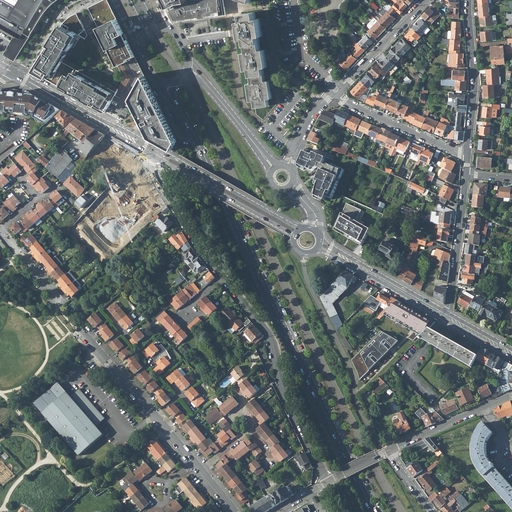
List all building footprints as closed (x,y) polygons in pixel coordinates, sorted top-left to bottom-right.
[(4,54),(11,58),(11,57),(16,59),(43,16),(48,9),(55,2),(57,0),(0,0),(0,27),(14,35),(4,54)] [(89,7),(118,66),(135,56),(108,0),(103,0),(89,7)] [(186,0),(165,0),(176,22),(226,14),(223,0),(197,0),(187,2),(186,0)] [(393,0),(396,2),(392,6),(400,13),(404,9),(407,5),(403,2),(401,0),(393,0)] [(383,9),(380,12),(383,15),(391,23),(396,17),(393,15),(397,11),(388,2),(382,8),(383,9)] [(455,2),(451,2),(449,2),(449,7),(448,8),(447,11),(448,12),(448,17),(458,18),(459,2),(455,2)] [(479,4),(480,16),(490,15),(489,3),(479,4)] [(421,16),(430,24),(440,13),(436,9),(432,5),(421,16)] [(365,13),(372,19),(374,17),(367,10),(365,13)] [(254,101),(255,107),(268,106),(267,99),(271,98),(269,80),(265,81),(263,67),(267,67),(264,49),(260,50),(258,36),(262,35),(261,29),(260,17),(256,18),(255,12),(241,14),(242,20),(239,21),(241,39),(245,38),(247,51),(243,52),(246,70),(249,69),(251,83),(248,83),(250,101),(254,101)] [(61,26),(33,71),(99,109),(102,110),(105,112),(119,89),(71,62),(88,35),(77,13),(75,14),(73,15),(71,16),(67,19),(64,22),(61,26)] [(378,20),(386,28),(391,23),(383,15),(380,18),(376,14),(374,17),(378,20)] [(492,15),(490,15),(480,16),(481,26),(496,24),(497,23),(497,20),(492,20),(492,15)] [(372,19),(367,24),(367,26),(370,29),(378,20),(374,17),(372,19)] [(420,19),(412,27),(419,34),(420,35),(424,32),(425,33),(429,29),(427,26),(420,19)] [(375,39),(386,28),(378,20),(370,29),(367,31),(368,32),(375,39)] [(448,39),(461,40),(461,28),(460,28),(460,21),(453,21),(452,30),(449,30),(448,31),(448,39)] [(404,36),(410,42),(413,39),(414,40),(416,38),(417,40),(421,36),(420,35),(419,34),(412,27),(408,31),(409,31),(404,36)] [(481,31),(482,41),(493,40),(492,30),(481,31)] [(363,37),(360,40),(358,38),(357,39),(351,33),(350,35),(352,37),(365,49),(375,39),(368,32),(365,35),(364,34),(362,36),(363,37)] [(357,57),(365,49),(352,37),(350,40),(355,44),(353,46),(354,48),(351,51),(357,57)] [(393,47),(402,55),(410,46),(402,38),(393,47)] [(450,50),(461,50),(461,40),(448,39),(447,39),(447,44),(449,44),(449,46),(451,46),(450,50)] [(491,46),(493,64),(505,63),(503,46),(497,46),(491,46)] [(386,56),(394,64),(402,55),(393,47),(390,50),(391,51),(386,56)] [(346,69),(356,58),(349,51),(345,56),(344,55),(341,57),(342,59),(341,59),(342,60),(340,62),(346,69)] [(448,66),(464,67),(465,63),(463,63),(464,53),(449,53),(448,66)] [(379,64),(386,71),(390,67),(394,71),(397,67),(394,64),(386,56),(379,64)] [(377,79),(380,82),(384,77),(384,75),(387,72),(386,71),(384,69),(383,70),(377,64),(369,71),(376,78),(377,79)] [(486,73),(487,85),(498,84),(498,76),(499,76),(499,66),(489,69),(485,69),(486,73)] [(465,80),(465,71),(454,70),(454,74),(454,78),(452,78),(452,77),(445,77),(445,79),(456,79),(465,80)] [(368,88),(369,89),(372,89),(369,86),(377,79),(376,78),(369,71),(360,80),(368,88)] [(156,97),(145,75),(131,98),(150,138),(172,150),(177,142),(156,97)] [(119,90),(125,92),(129,80),(124,78),(119,90)] [(455,85),(455,90),(456,90),(462,91),(466,91),(466,80),(465,80),(456,79),(445,79),(442,79),(441,85),(455,85)] [(368,88),(360,80),(350,91),(357,98),(368,88)] [(501,84),(498,84),(487,85),(484,85),(485,97),(500,97),(499,88),(506,88),(507,84),(504,84),(501,84)] [(378,94),(374,103),(385,107),(390,97),(394,87),(392,86),(387,98),(378,94)] [(0,112),(7,113),(8,111),(9,111),(17,112),(17,114),(28,115),(29,113),(31,113),(36,116),(35,118),(44,123),(45,123),(46,121),(48,122),(56,114),(61,110),(51,105),(51,106),(46,103),(46,102),(39,98),(38,99),(36,97),(37,97),(31,93),(26,90),(26,92),(25,95),(2,93),(2,90),(2,88),(0,88),(0,112)] [(365,102),(373,106),(374,103),(378,94),(379,92),(376,91),(374,96),(373,95),(372,98),(367,96),(365,102)] [(453,98),(453,102),(448,101),(448,104),(452,104),(457,105),(464,105),(464,104),(464,99),(465,99),(465,94),(454,94),(449,93),(448,98),(453,98)] [(391,110),(395,100),(390,97),(385,107),(391,110)] [(397,112),(404,116),(408,106),(405,104),(406,100),(403,99),(401,103),(397,112)] [(410,122),(422,127),(427,116),(428,113),(429,111),(426,110),(426,112),(424,111),(422,116),(414,113),(412,112),(415,106),(415,105),(416,102),(411,99),(408,106),(404,116),(403,119),(410,122)] [(397,112),(401,103),(395,100),(391,110),(397,112)] [(454,130),(461,130),(461,126),(459,126),(461,111),(466,111),(466,105),(464,104),(464,105),(457,105),(454,130)] [(483,107),(482,117),(492,118),(492,116),(496,116),(497,108),(500,109),(500,105),(489,104),(488,107),(483,107)] [(333,121),(344,125),(348,115),(338,110),(336,116),(333,121)] [(318,118),(331,125),(333,121),(336,116),(326,111),(318,118)] [(66,127),(68,129),(77,119),(64,112),(58,116),(56,118),(65,128),(66,127)] [(351,131),(355,132),(358,125),(360,120),(348,115),(344,125),(352,129),(351,131)] [(422,127),(433,132),(438,121),(427,116),(422,127)] [(447,120),(442,117),(440,122),(435,133),(439,135),(439,133),(442,135),(445,128),(447,125),(449,126),(450,122),(448,121),(447,120)] [(75,164),(78,167),(96,145),(99,141),(105,135),(77,119),(68,129),(55,142),(57,145),(58,144),(61,147),(68,142),(64,137),(69,131),(84,143),(79,149),(84,153),(75,164)] [(360,126),(358,125),(355,132),(360,135),(361,132),(368,135),(372,126),(362,121),(360,126)] [(481,126),(480,134),(490,135),(490,130),(494,130),(495,124),(491,124),(491,122),(483,122),(483,126),(481,126)] [(368,135),(377,139),(381,130),(372,126),(368,135)] [(377,139),(378,139),(386,143),(390,134),(391,132),(382,128),(381,130),(377,139)] [(439,135),(448,138),(449,130),(445,128),(442,135),(439,133),(439,135)] [(461,130),(454,130),(449,129),(449,130),(448,138),(463,139),(464,131),(461,130)] [(399,137),(390,134),(386,143),(385,146),(384,147),(391,149),(389,154),(391,155),(395,147),(399,137)] [(117,142),(105,135),(99,141),(101,143),(99,146),(111,153),(117,142)] [(319,139),(309,135),(306,140),(317,144),(319,139)] [(391,156),(392,156),(393,154),(394,155),(396,151),(403,155),(404,152),(404,153),(409,142),(399,137),(395,147),(391,155),(391,156)] [(480,139),(479,148),(491,150),(492,140),(480,139)] [(126,163),(128,164),(129,163),(131,161),(138,153),(117,142),(111,153),(127,162),(126,163)] [(409,151),(420,156),(423,148),(413,144),(409,151)] [(334,151),(344,156),(346,152),(347,149),(343,147),(341,151),(335,148),(334,151)] [(420,161),(428,164),(433,154),(427,152),(428,150),(423,148),(420,156),(417,162),(419,163),(420,161)] [(36,160),(51,172),(67,153),(64,150),(64,149),(60,153),(59,152),(57,153),(49,162),(41,155),(36,160)] [(304,151),(298,166),(311,172),(318,167),(322,171),(316,184),(319,185),(316,196),(326,200),(328,197),(334,200),(345,169),(331,163),(328,165),(323,164),(326,157),(314,152),(313,155),(304,151)] [(15,159),(23,168),(28,173),(34,168),(36,166),(34,163),(33,164),(23,152),(15,159)] [(344,156),(357,161),(357,160),(358,157),(346,152),(344,156)] [(51,172),(57,178),(71,162),(73,160),(67,153),(51,172)] [(479,156),(478,165),(483,166),(483,162),(492,163),(492,157),(479,156)] [(443,168),(451,172),(455,163),(444,158),(439,167),(441,168),(443,168)] [(57,178),(64,183),(70,175),(77,168),(71,162),(57,178)] [(11,174),(14,177),(21,172),(20,170),(15,164),(8,169),(6,166),(3,169),(9,176),(11,174)] [(426,175),(433,178),(435,174),(431,172),(432,169),(431,168),(431,167),(430,166),(426,175)] [(26,178),(32,185),(39,180),(34,173),(37,171),(34,168),(28,173),(30,175),(26,178)] [(399,168),(395,176),(400,178),(404,170),(399,168)] [(443,168),(439,178),(451,184),(456,174),(451,172),(443,168)] [(0,184),(2,187),(9,182),(6,178),(9,176),(3,169),(0,171),(2,175),(0,176),(0,184)] [(132,189),(137,193),(148,181),(140,173),(130,183),(134,187),(132,189)] [(85,189),(73,179),(73,178),(70,175),(64,183),(63,184),(78,197),(85,189)] [(423,182),(424,183),(426,180),(431,183),(433,178),(426,175),(423,182)] [(37,188),(39,190),(42,193),(49,187),(45,183),(46,182),(42,177),(39,180),(32,185),(36,189),(37,188)] [(72,226),(97,249),(131,211),(110,192),(117,184),(113,181),(101,195),(72,226)] [(412,189),(425,195),(427,190),(420,187),(410,182),(406,193),(410,194),(412,189)] [(474,195),(485,196),(487,196),(487,190),(491,191),(491,185),(475,184),(474,195)] [(447,199),(449,200),(453,190),(443,185),(438,195),(447,199)] [(498,190),(498,195),(497,197),(504,198),(510,198),(511,199),(511,189),(501,187),(501,190),(498,190)] [(56,203),(63,197),(57,191),(50,196),(53,200),(50,202),(54,207),(56,208),(59,206),(56,203)] [(152,199),(155,203),(161,197),(158,192),(152,199)] [(483,208),(485,196),(474,195),(473,207),(483,208)] [(4,203),(9,209),(12,212),(16,209),(15,207),(18,205),(20,203),(15,196),(10,200),(9,199),(4,203)] [(152,205),(157,211),(165,203),(161,197),(155,203),(152,205)] [(39,203),(47,212),(54,207),(50,202),(48,199),(44,203),(42,200),(39,203)] [(380,212),(384,204),(377,201),(373,209),(380,212)] [(0,210),(0,216),(3,220),(9,214),(7,211),(9,209),(4,203),(4,202),(1,205),(4,208),(0,210)] [(34,211),(41,218),(47,212),(39,203),(36,205),(38,208),(34,211)] [(335,232),(366,244),(377,215),(347,203),(335,232)] [(34,224),(41,218),(34,211),(31,214),(28,212),(26,214),(34,224)] [(439,226),(449,229),(451,214),(441,212),(439,226)] [(27,229),(34,224),(26,214),(23,216),(26,220),(22,223),(23,225),(27,229)] [(473,215),(472,224),(481,225),(484,227),(487,227),(487,221),(484,220),(481,219),(482,215),(479,214),(479,216),(473,215)] [(156,223),(164,232),(173,223),(167,217),(166,219),(163,216),(156,223)] [(16,222),(9,228),(15,234),(22,229),(24,232),(27,229),(23,225),(20,227),(16,222)] [(481,225),(472,224),(470,234),(480,235),(481,236),(486,237),(487,228),(487,227),(484,227),(481,225)] [(447,242),(448,235),(449,235),(450,230),(449,229),(439,226),(437,241),(447,242)] [(176,247),(178,249),(180,247),(187,241),(182,231),(177,235),(174,237),(175,239),(171,242),(174,246),(173,246),(174,248),(176,247)] [(410,251),(416,253),(419,245),(425,247),(427,239),(421,237),(415,234),(410,251)] [(480,235),(470,234),(469,244),(475,245),(479,246),(481,236),(480,235)] [(37,242),(38,242),(32,235),(27,240),(26,240),(23,243),(26,246),(27,244),(31,249),(37,242)] [(184,252),(191,246),(187,241),(180,247),(184,252)] [(36,259),(45,251),(37,242),(31,249),(34,252),(32,254),(36,259)] [(394,262),(400,251),(396,249),(398,247),(391,244),(390,246),(386,243),(381,252),(389,257),(388,258),(394,262)] [(474,250),(475,245),(469,244),(467,243),(465,254),(467,254),(473,255),(476,256),(477,251),(474,250)] [(184,260),(188,265),(198,257),(195,253),(191,246),(184,252),(182,254),(186,259),(184,260)] [(436,249),(433,258),(439,260),(441,261),(442,261),(442,262),(443,262),(443,263),(449,264),(450,255),(444,253),(444,252),(436,249)] [(52,259),(45,251),(36,259),(40,264),(42,262),(45,265),(52,259)] [(408,256),(403,272),(403,273),(400,280),(411,286),(416,276),(410,272),(417,253),(416,253),(410,251),(408,256)] [(467,254),(466,266),(475,267),(475,263),(482,264),(484,264),(485,257),(476,256),(473,255),(467,254)] [(195,269),(198,273),(206,267),(198,257),(188,265),(193,271),(195,269)] [(52,259),(45,265),(47,268),(46,270),(50,275),(59,267),(62,264),(57,258),(53,261),(52,259)] [(441,271),(439,281),(442,281),(447,282),(450,264),(449,264),(443,263),(443,264),(441,271)] [(475,267),(466,266),(465,273),(476,275),(486,276),(487,271),(489,270),(489,265),(482,264),(475,263),(475,267)] [(65,275),(59,267),(50,275),(54,280),(56,278),(58,281),(65,275)] [(331,287),(320,297),(331,318),(338,314),(332,301),(333,300),(334,301),(344,291),(345,292),(348,289),(348,288),(351,282),(354,283),(357,278),(345,270),(342,276),(336,281),(334,284),(331,287)] [(201,283),(204,287),(215,277),(209,271),(205,275),(207,277),(201,283)] [(476,275),(465,273),(463,273),(462,279),(465,279),(465,284),(473,285),(474,280),(475,280),(476,275)] [(72,283),(65,275),(58,281),(60,284),(59,285),(63,291),(72,283)] [(183,275),(176,280),(179,283),(185,279),(183,275)] [(190,284),(194,289),(197,293),(200,291),(193,283),(197,280),(194,276),(188,282),(190,284)] [(76,280),(72,283),(63,291),(67,296),(69,294),(72,297),(79,291),(77,289),(80,287),(80,285),(76,280)] [(442,281),(439,281),(439,280),(434,299),(444,305),(446,289),(440,287),(442,281)] [(424,283),(418,281),(414,288),(421,292),(424,283)] [(190,284),(183,291),(189,299),(197,293),(194,289),(190,284)] [(183,291),(177,296),(184,304),(187,301),(187,303),(190,300),(189,299),(183,291)] [(465,291),(458,303),(468,309),(475,297),(465,291)] [(362,309),(371,314),(376,310),(379,306),(381,302),(384,296),(380,293),(377,299),(371,295),(363,304),(366,305),(362,309)] [(479,293),(477,297),(485,301),(487,298),(479,293)] [(176,310),(184,304),(177,296),(169,302),(171,304),(176,310)] [(200,309),(203,311),(212,302),(206,296),(198,304),(201,307),(200,309)] [(390,299),(384,296),(381,302),(379,306),(385,309),(377,317),(379,319),(384,315),(398,301),(398,300),(391,297),(390,299)] [(477,297),(471,307),(477,310),(479,311),(485,301),(477,297)] [(489,300),(481,314),(488,319),(489,317),(497,321),(499,318),(500,319),(504,312),(497,308),(492,306),(494,303),(489,300)] [(398,301),(384,315),(421,336),(429,328),(435,322),(398,301)] [(127,315),(115,302),(108,309),(117,319),(119,322),(127,315)] [(217,308),(212,302),(203,311),(205,314),(206,313),(209,316),(217,308)] [(220,314),(228,324),(236,316),(228,307),(220,314)] [(162,322),(164,325),(171,318),(164,311),(156,318),(161,323),(162,322)] [(105,324),(95,313),(88,319),(94,327),(96,326),(99,329),(105,324)] [(127,315),(119,322),(126,330),(134,323),(131,320),(133,318),(129,313),(127,315)] [(221,331),(223,333),(229,327),(234,333),(235,333),(238,330),(239,331),(245,326),(246,326),(251,322),(249,319),(243,324),(236,316),(228,324),(225,327),(221,331)] [(188,327),(192,332),(203,322),(198,317),(188,327)] [(164,325),(169,330),(177,322),(175,320),(174,321),(171,318),(164,325)] [(169,330),(174,336),(181,329),(179,326),(180,325),(177,322),(169,330)] [(243,330),(245,332),(253,342),(252,342),(253,344),(258,339),(259,340),(263,336),(252,323),(243,330)] [(114,334),(105,324),(99,329),(102,332),(100,333),(106,341),(114,334)] [(477,355),(429,328),(423,334),(421,336),(419,338),(421,339),(422,338),(439,349),(437,352),(444,355),(446,352),(471,367),(475,359),(477,355)] [(137,342),(144,336),(138,329),(131,335),(133,337),(130,340),(135,346),(138,343),(137,342)] [(188,336),(181,329),(174,336),(177,338),(176,339),(180,344),(188,336)] [(381,330),(352,359),(358,373),(360,380),(376,363),(371,358),(374,355),(379,360),(389,350),(384,344),(387,342),(392,347),(399,341),(381,330)] [(252,345),(253,344),(252,342),(253,342),(245,332),(243,334),(252,345)] [(348,349),(352,347),(346,337),(342,339),(348,349)] [(126,349),(117,338),(109,344),(116,352),(118,350),(121,353),(126,349)] [(145,349),(142,352),(147,357),(150,355),(154,359),(166,349),(161,344),(157,348),(153,343),(146,350),(145,349)] [(183,351),(188,356),(191,353),(187,348),(187,347),(185,344),(179,349),(182,352),(183,351)] [(241,352),(244,355),(250,349),(251,348),(249,345),(241,352)] [(477,355),(475,359),(486,365),(493,354),(482,348),(477,355)] [(121,353),(123,356),(121,358),(125,363),(127,361),(133,356),(126,349),(121,353)] [(486,365),(499,372),(502,366),(505,361),(493,354),(486,365)] [(128,366),(134,373),(142,367),(133,356),(127,361),(130,364),(128,366)] [(164,356),(157,362),(159,364),(156,367),(160,372),(163,370),(162,369),(170,363),(164,356)] [(511,364),(505,361),(502,366),(506,368),(506,369),(507,372),(507,373),(508,384),(505,385),(499,372),(497,376),(504,393),(511,389),(511,364)] [(231,373),(237,380),(236,381),(239,385),(242,383),(247,379),(249,377),(246,373),(246,374),(239,366),(235,369),(235,371),(231,373)] [(178,369),(170,375),(169,375),(166,377),(171,383),(174,380),(176,382),(186,374),(184,372),(182,374),(178,369)] [(154,381),(145,370),(138,377),(144,384),(146,383),(148,386),(154,381)] [(186,374),(176,382),(182,390),(190,383),(187,380),(190,378),(186,374)] [(240,390),(242,393),(252,385),(247,379),(242,383),(239,385),(242,389),(241,389),(240,390)] [(154,381),(148,386),(147,387),(151,392),(153,390),(155,393),(161,388),(154,381)] [(373,392),(376,395),(388,385),(385,382),(373,392)] [(42,412),(65,393),(57,383),(34,403),(42,412)] [(478,389),(482,398),(491,394),(493,397),(498,395),(495,389),(493,384),(489,386),(490,388),(489,388),(487,385),(478,389)] [(253,386),(252,385),(242,393),(244,396),(246,394),(249,398),(257,392),(256,391),(253,386)] [(185,393),(189,398),(196,406),(204,399),(193,386),(185,393)] [(156,398),(162,405),(170,399),(161,388),(155,393),(158,396),(156,398)] [(457,394),(462,404),(467,402),(468,404),(475,401),(469,388),(457,394)] [(67,391),(65,393),(42,412),(79,455),(104,434),(96,426),(105,419),(79,389),(75,392),(71,396),(67,391)] [(233,396),(227,401),(234,411),(237,408),(236,406),(239,404),(233,396)] [(248,410),(251,413),(260,405),(255,399),(247,405),(250,409),(248,410)] [(439,401),(445,414),(458,409),(454,399),(445,403),(444,402),(443,403),(442,400),(439,401)] [(220,406),(221,408),(226,414),(230,411),(231,413),(234,411),(227,401),(220,406)] [(166,409),(172,417),(174,415),(177,418),(182,413),(173,403),(166,409)] [(433,408),(437,412),(439,409),(433,403),(430,405),(433,408)] [(254,414),(257,418),(265,411),(260,405),(251,413),(253,415),(254,414)] [(505,405),(494,409),(496,414),(498,415),(500,419),(506,416),(510,415),(505,405)] [(223,417),(226,414),(221,408),(219,410),(216,407),(204,417),(210,424),(222,415),(223,417)] [(423,417),(427,426),(444,419),(437,412),(433,408),(430,409),(432,412),(426,415),(425,415),(427,414),(422,408),(420,410),(419,409),(415,413),(420,417),(421,416),(422,418),(423,417)] [(499,419),(500,419),(498,415),(496,414),(494,409),(492,410),(499,419)] [(258,423),(261,425),(265,422),(270,418),(265,411),(257,418),(260,421),(258,423)] [(400,433),(411,428),(403,411),(399,413),(398,416),(401,422),(399,423),(397,418),(394,420),(400,433)] [(177,418),(175,420),(179,424),(184,420),(187,418),(182,413),(177,418)] [(219,424),(221,427),(228,421),(225,418),(219,424)] [(186,429),(189,433),(197,426),(191,420),(187,423),(182,428),(184,431),(186,429)] [(221,427),(224,429),(230,424),(228,421),(221,427)] [(258,434),(261,437),(270,429),(265,422),(261,425),(257,429),(260,432),(258,434)] [(480,471),(511,507),(511,487),(493,465),(494,464),(492,463),(491,463),(489,460),(488,458),(487,457),(487,455),(486,452),(486,449),(486,448),(486,446),(486,445),(486,443),(487,442),(487,440),(488,439),(489,437),(490,436),(493,433),(484,422),(480,427),(479,428),(477,431),(476,433),(475,436),(473,440),(473,443),(472,446),(472,448),(472,452),(473,455),(473,456),(474,460),(475,463),(476,465),(480,471)] [(224,429),(224,430),(227,433),(231,430),(233,428),(230,424),(224,429)] [(190,438),(192,441),(202,433),(197,426),(189,433),(192,436),(190,438)] [(265,438),(268,441),(275,435),(270,429),(261,437),(263,439),(265,438)] [(218,435),(220,438),(226,444),(228,442),(227,440),(231,438),(227,433),(224,430),(218,435)] [(236,436),(231,430),(227,433),(231,438),(232,439),(236,436)] [(196,442),(199,445),(207,439),(202,433),(192,441),(195,443),(196,442)] [(268,446),(271,449),(279,443),(281,441),(275,435),(268,441),(270,445),(268,446)] [(247,437),(243,440),(248,446),(252,443),(247,437)] [(220,438),(218,440),(223,447),(226,444),(220,438)] [(440,455),(442,456),(443,454),(430,438),(416,444),(419,450),(428,447),(433,453),(434,452),(438,456),(440,455)] [(202,453),(204,451),(211,446),(212,445),(207,439),(199,445),(202,448),(200,450),(202,453)] [(151,450),(153,453),(163,445),(160,443),(159,444),(156,440),(148,446),(151,450)] [(218,440),(215,443),(220,449),(223,447),(218,440)] [(242,444),(238,447),(245,455),(251,449),(248,446),(243,440),(240,442),(242,444)] [(254,441),(252,443),(248,446),(251,449),(252,451),(258,446),(254,441)] [(214,443),(212,445),(211,446),(214,450),(216,453),(220,449),(215,443),(214,443)] [(272,454),(274,457),(283,449),(279,443),(271,449),(274,453),(272,454)] [(156,456),(159,459),(167,453),(164,450),(165,448),(163,445),(153,453),(155,456),(156,456)] [(208,455),(214,450),(211,446),(204,451),(208,455)] [(234,448),(231,450),(236,456),(238,460),(245,455),(238,447),(235,450),(234,448)] [(289,455),(283,449),(274,457),(277,460),(278,458),(281,462),(285,459),(289,455)] [(161,463),(164,466),(173,458),(171,455),(169,456),(167,453),(159,459),(162,463),(161,463)] [(298,453),(293,457),(297,462),(299,462),(301,467),(304,466),(306,471),(312,468),(305,453),(302,456),(298,453)] [(417,478),(429,491),(436,485),(428,475),(432,472),(431,470),(437,465),(437,464),(445,456),(443,454),(442,456),(439,458),(437,460),(432,464),(417,478)] [(221,459),(222,461),(226,465),(227,464),(230,461),(225,455),(221,459)] [(401,459),(407,468),(413,464),(412,462),(411,461),(409,463),(405,457),(401,459)] [(169,472),(171,471),(176,467),(177,466),(174,462),(175,461),(173,458),(164,466),(166,469),(166,468),(169,472)] [(254,472),(255,471),(261,466),(259,463),(260,461),(258,458),(249,466),(254,472)] [(216,466),(219,470),(226,465),(222,461),(216,466)] [(407,468),(413,477),(423,470),(417,462),(413,464),(407,468)] [(142,465),(139,467),(147,477),(150,475),(149,473),(152,471),(146,463),(143,466),(142,465)] [(222,473),(224,476),(232,470),(227,464),(226,465),(219,470),(217,471),(220,474),(222,473)] [(267,473),(261,466),(255,471),(261,478),(267,473)] [(137,470),(134,473),(140,481),(143,478),(145,480),(147,477),(139,467),(136,470),(137,470)] [(225,481),(228,484),(237,476),(232,470),(224,476),(227,480),(225,481)] [(123,480),(130,488),(134,485),(133,484),(136,482),(137,483),(140,481),(134,473),(132,472),(130,473),(130,474),(123,480)] [(232,485),(235,488),(242,482),(237,476),(228,484),(230,487),(232,485)] [(181,488),(184,490),(193,483),(191,480),(190,481),(187,477),(185,478),(181,482),(179,483),(182,487),(181,488)] [(261,478),(256,482),(261,489),(266,486),(261,478)] [(236,493),(238,496),(246,490),(248,488),(242,482),(235,488),(237,492),(236,493)] [(187,493),(190,496),(197,490),(194,486),(195,485),(193,483),(184,490),(186,493),(187,493)] [(131,498),(132,497),(139,491),(140,490),(138,487),(137,488),(134,485),(130,488),(126,491),(129,494),(128,495),(131,498)] [(467,489),(471,494),(475,490),(471,486),(467,489)] [(282,487),(266,497),(273,508),(288,498),(293,495),(289,487),(284,491),(282,487)] [(440,508),(446,503),(446,502),(444,501),(447,499),(444,495),(446,493),(447,495),(450,492),(447,488),(438,496),(433,500),(440,508)] [(191,500),(194,503),(203,495),(201,492),(200,493),(197,490),(190,496),(192,499),(191,500)] [(248,499),(246,490),(238,496),(244,503),(248,499)] [(133,502),(136,504),(145,496),(143,493),(142,494),(139,491),(132,497),(134,501),(133,502)] [(458,491),(449,499),(451,502),(460,494),(458,491)] [(433,500),(438,496),(435,492),(428,498),(431,502),(433,500)] [(442,510),(443,511),(454,511),(453,510),(455,509),(455,507),(453,505),(455,503),(456,502),(463,496),(463,495),(464,495),(462,493),(460,494),(451,502),(448,505),(442,510)] [(206,498),(203,495),(194,503),(196,506),(197,505),(200,509),(208,503),(204,499),(206,498)] [(148,499),(145,496),(136,504),(138,507),(139,507),(142,510),(150,503),(147,500),(148,499)] [(266,511),(273,508),(266,497),(250,507),(254,511),(266,511)] [(172,501),(169,503),(176,511),(178,511),(180,510),(179,510),(183,507),(176,500),(173,502),(172,501)] [(458,508),(460,511),(469,504),(466,501),(458,508)] [(167,507),(164,510),(165,511),(176,511),(169,503),(166,506),(167,507)] [(209,508),(212,511),(220,511),(214,503),(209,508)]
